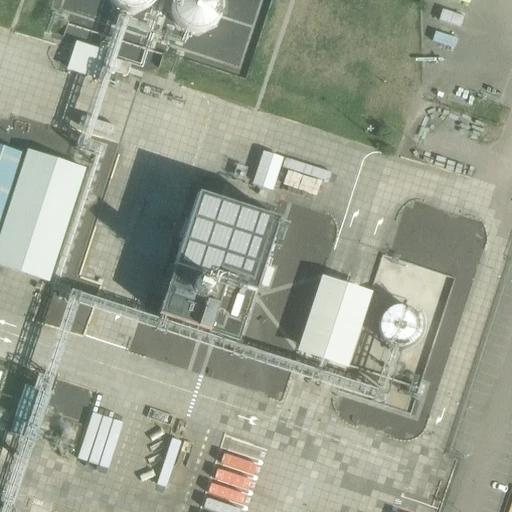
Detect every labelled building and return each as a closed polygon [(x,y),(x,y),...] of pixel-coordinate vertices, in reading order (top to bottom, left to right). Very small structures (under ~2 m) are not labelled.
[(0,147),(0,214),(20,154),(0,147)] [(26,150),(0,231),(0,268),(46,284),(84,169),(26,150)] [(263,151),(254,185),(274,190),(283,157),(263,151)] [(238,342),(277,222),(196,195),(157,315),(238,342)] [(323,273),(299,349),(350,366),(375,289),(323,273)] [(24,387),(8,434),(35,443),(51,396),(24,387)] [(238,511),(243,495),(200,483),(191,511),(238,511)]
